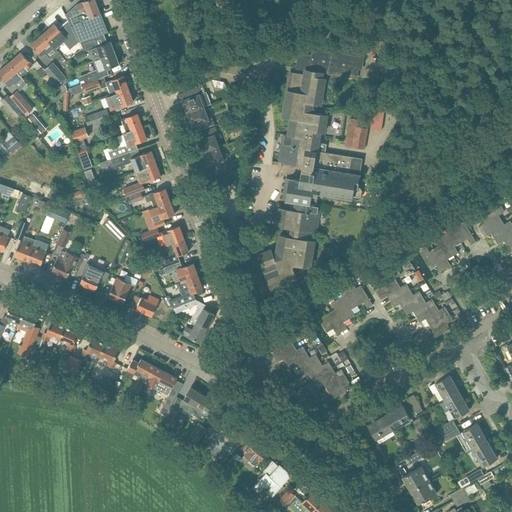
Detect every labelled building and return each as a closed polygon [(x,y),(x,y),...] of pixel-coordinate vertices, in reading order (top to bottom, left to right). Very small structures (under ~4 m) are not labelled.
[(86,0),(77,4),(65,14),(66,15),(68,20),(79,41),(79,43),(81,42),(93,37),(104,33),(108,32),(108,31),(104,33),(97,14),(101,13),(95,0),(86,0)] [(298,26),(295,19),(289,22),(291,28),(298,26)] [(55,23),(43,33),(54,46),(56,48),(64,42),(70,49),(79,41),(68,20),(59,28),(55,23)] [(43,33),(30,44),(41,56),(54,46),(43,33)] [(93,37),(81,42),(83,48),(85,47),(86,50),(86,51),(90,50),(94,61),(115,53),(111,41),(107,42),(98,46),(95,39),(94,40),(93,37)] [(83,48),(74,54),(76,60),(86,56),(84,51),(86,50),(85,47),(83,48)] [(296,68),(306,69),(322,72),(356,78),(358,65),(362,65),(363,55),(313,47),(312,55),(299,53),(296,68)] [(21,52),(9,63),(17,71),(24,65),(27,69),(32,64),(21,52)] [(97,69),(88,72),(89,73),(92,81),(104,76),(106,76),(109,74),(107,69),(119,64),(115,53),(94,61),(97,69)] [(240,70),(246,68),(242,57),(236,59),(240,70)] [(53,62),(44,70),(57,85),(66,78),(53,62)] [(17,71),(9,63),(0,70),(0,76),(8,86),(12,82),(15,84),(22,78),(17,71)] [(42,77),(47,73),(42,67),(37,72),(42,77)] [(358,186),(360,174),(351,173),(354,157),(316,150),(319,132),(323,133),(326,114),(312,112),(313,104),(320,105),(324,77),(321,77),(322,72),(306,69),(305,74),(291,72),(283,117),(291,118),(288,135),(284,135),(280,162),(302,166),(300,180),(289,179),(284,208),(280,207),(277,226),(292,228),(290,236),(280,235),(277,252),(273,254),(272,250),(258,255),(271,289),(297,279),(292,266),(294,265),(309,267),(313,240),(309,240),(311,231),(315,232),(319,205),(315,204),(317,193),(358,199),(361,197),(362,190),(360,187),(358,186)] [(81,84),(69,89),(70,91),(76,94),(84,91),(84,92),(101,85),(102,88),(107,86),(110,95),(112,94),(117,92),(128,88),(123,75),(106,82),(104,76),(92,81),(82,85),(81,84)] [(214,91),(227,92),(228,81),(215,80),(214,91)] [(187,113),(204,106),(211,104),(207,92),(202,93),(200,87),(197,88),(196,85),(188,88),(189,91),(177,95),(180,102),(182,101),(187,113)] [(112,94),(106,97),(111,110),(133,102),(128,88),(117,92),(112,94)] [(25,115),(32,109),(17,91),(10,97),(25,115)] [(22,113),(7,95),(1,100),(11,113),(12,112),(16,118),(22,113)] [(91,95),(84,98),(86,104),(93,101),(91,95)] [(204,106),(187,113),(191,125),(189,126),(191,133),(214,124),(211,118),(208,119),(204,106)] [(384,115),(385,115),(386,106),(372,106),(372,125),(384,125),(384,115)] [(110,116),(107,109),(84,117),(87,125),(110,116)] [(33,113),(28,118),(41,133),(46,129),(33,113)] [(122,119),(127,131),(142,126),(137,113),(122,119)] [(364,149),(367,128),(364,127),(365,121),(350,118),(345,145),(364,149)] [(142,127),(142,126),(127,131),(123,133),(124,134),(118,136),(117,138),(118,139),(120,139),(121,143),(120,145),(120,146),(122,147),(109,152),(111,158),(129,152),(130,152),(138,148),(136,143),(147,139),(144,131),(146,131),(144,126),(142,127)] [(198,141),(202,153),(219,147),(214,135),(217,134),(215,127),(192,136),(195,142),(198,141)] [(84,128),(71,133),(74,142),(82,139),(88,137),(84,128)] [(21,144),(13,136),(9,131),(3,136),(7,141),(4,144),(11,152),(21,144)] [(82,139),(74,142),(78,151),(84,148),(86,148),(82,139)] [(223,159),(219,147),(202,153),(207,166),(204,167),(208,179),(225,173),(223,167),(229,165),(226,158),(223,159)] [(84,148),(78,151),(80,157),(86,155),(84,148)] [(8,150),(1,155),(4,159),(11,154),(8,150)] [(136,171),(145,167),(156,163),(151,150),(132,157),(130,152),(129,152),(111,158),(115,167),(115,168),(132,162),(136,171)] [(136,171),(139,180),(144,178),(145,182),(161,177),(156,163),(145,167),(136,171)] [(57,182),(62,169),(56,167),(51,180),(57,182)] [(47,199),(51,185),(24,175),(19,189),(47,199)] [(94,176),(88,178),(91,186),(97,184),(94,176)] [(137,183),(125,188),(127,195),(145,189),(143,183),(142,181),(140,182),(137,183)] [(0,192),(10,194),(9,200),(16,202),(18,193),(10,192),(11,186),(0,183),(0,192)] [(154,207),(170,201),(165,188),(144,195),(147,202),(151,200),(154,207)] [(76,199),(87,195),(84,189),(74,192),(76,199)] [(143,198),(141,191),(126,197),(129,204),(143,198)] [(31,196),(23,193),(17,208),(25,211),(31,196)] [(175,214),(170,201),(154,207),(149,208),(156,228),(157,227),(166,224),(164,218),(175,214)] [(482,231),(501,219),(498,215),(504,211),(500,204),(496,207),(493,203),(478,212),(485,223),(479,226),(482,231)] [(50,205),(46,215),(65,222),(69,212),(50,205)] [(113,235),(119,229),(109,218),(103,224),(113,235)] [(456,219),(449,223),(461,242),(467,239),(471,245),(476,241),(464,222),(459,225),(456,219)] [(504,224),(501,219),(482,231),(485,236),(491,233),(494,238),(511,226),(511,223),(510,220),(504,224)] [(22,220),(16,236),(22,239),(29,223),(22,220)] [(461,242),(449,223),(442,227),(446,233),(440,237),(452,256),(458,252),(454,246),(461,242)] [(0,250),(3,251),(9,236),(8,236),(10,230),(0,225),(0,250)] [(166,245),(184,238),(179,225),(161,232),(166,245)] [(507,245),(511,242),(511,226),(494,238),(497,244),(503,240),(507,245)] [(145,240),(160,235),(157,227),(156,228),(142,233),(145,240)] [(70,231),(69,231),(64,229),(57,243),(65,247),(71,232),(71,231),(70,231)] [(20,241),(14,256),(28,261),(34,246),(33,246),(35,240),(25,236),(23,242),(20,241)] [(438,246),(434,249),(445,268),(450,265),(447,259),(452,256),(440,237),(435,240),(438,246)] [(34,246),(28,261),(40,266),(46,251),(49,243),(36,238),(35,240),(33,246),(34,246)] [(184,238),(166,245),(170,255),(163,257),(166,264),(179,259),(178,255),(189,251),(184,238)] [(117,260),(123,262),(127,251),(132,247),(134,242),(126,239),(117,260)] [(445,268),(434,249),(429,252),(425,246),(419,250),(430,269),(437,265),(440,271),(445,268)] [(84,257),(85,255),(82,254),(79,256),(79,257),(67,251),(67,252),(63,251),(61,251),(59,255),(51,270),(67,277),(72,267),(74,268),(77,263),(80,265),(84,257)] [(180,261),(164,267),(164,268),(166,273),(176,270),(181,282),(198,276),(193,263),(182,267),(180,261)] [(84,273),(80,283),(95,290),(100,280),(106,282),(110,273),(87,262),(83,272),(84,273)] [(151,269),(146,267),(143,274),(148,276),(151,269)] [(375,289),(378,294),(397,282),(395,278),(401,274),(396,267),(377,279),(381,286),(375,289)] [(123,303),(129,291),(128,291),(132,283),(118,276),(114,285),(113,284),(108,296),(123,303)] [(181,282),(178,283),(183,296),(185,295),(185,296),(192,293),(193,292),(197,291),(202,289),(203,289),(198,276),(181,282)] [(352,282),(346,286),(357,306),(364,302),(367,307),(372,304),(361,285),(356,288),(352,282)] [(400,287),(397,282),(378,294),(381,299),(387,296),(390,301),(410,289),(406,283),(400,287)] [(357,306),(346,286),(339,290),(343,296),(337,300),(340,304),(349,319),(355,315),(351,309),(357,306)] [(413,294),(410,289),(390,301),(394,307),(400,303),(403,309),(422,296),(419,291),(413,294)] [(183,296),(169,301),(172,306),(172,307),(185,302),(187,301),(194,299),(192,293),(185,296),(185,295),(183,296)] [(141,297),(138,304),(136,309),(152,315),(159,300),(150,296),(148,300),(141,297)] [(413,311),(416,317),(435,304),(432,299),(426,302),(422,296),(403,309),(407,315),(413,311)] [(187,301),(185,302),(188,307),(196,304),(197,303),(198,301),(194,299),(187,301)] [(343,322),(349,319),(340,304),(337,300),(331,303),(335,309),(330,312),(342,331),(347,328),(343,322)] [(199,305),(191,319),(195,321),(207,327),(208,327),(209,327),(211,323),(211,321),(210,321),(214,313),(205,309),(204,308),(206,305),(199,301),(198,305),(199,305)] [(7,324),(16,327),(19,322),(24,309),(11,304),(6,316),(4,315),(2,321),(7,324)] [(425,318),(429,325),(449,313),(445,306),(439,310),(435,304),(416,317),(419,322),(425,318)] [(38,315),(24,309),(19,322),(16,327),(27,331),(21,345),(30,349),(40,328),(34,325),(38,315)] [(342,331),(330,312),(326,315),(322,309),(315,313),(327,332),(333,328),(337,334),(342,331)] [(453,320),(449,313),(429,325),(433,331),(427,335),(430,340),(450,328),(447,323),(453,320)] [(60,339),(65,326),(51,321),(46,333),(44,332),(42,338),(47,341),(50,335),(60,339)] [(186,326),(183,333),(200,342),(207,327),(195,321),(191,329),(186,326)] [(65,326),(60,339),(69,343),(67,349),(73,351),(75,345),(74,344),(79,332),(65,326)] [(271,352),(274,357),(294,345),(291,340),(297,337),(293,330),(273,342),(277,348),(271,352)] [(85,349),(82,355),(88,357),(96,361),(99,356),(99,355),(104,343),(91,338),(86,350),(85,349)] [(99,355),(99,356),(110,360),(107,366),(113,368),(115,362),(114,361),(119,349),(104,343),(99,355)] [(283,358),(287,364),(306,351),(303,346),(296,349),(294,345),(274,357),(277,362),(283,358)] [(35,360),(40,348),(34,346),(29,357),(35,360)] [(296,366),(299,372),(319,359),(315,353),(309,357),(306,351),(287,364),(290,369),(296,366)] [(76,373),(82,359),(65,352),(63,357),(67,362),(64,368),(76,373)] [(343,352),(338,355),(342,361),(346,359),(343,352)] [(139,375),(138,378),(146,382),(155,367),(141,359),(139,363),(132,359),(127,369),(139,375)] [(309,373),(312,379),(332,367),(328,361),(322,365),(319,359),(299,372),(303,377),(309,373)] [(171,388),(171,387),(176,378),(155,367),(146,382),(154,387),(157,380),(171,388)] [(322,381),(326,387),(345,376),(341,369),(335,372),(332,367),(312,379),(316,385),(322,381)] [(445,400),(459,392),(449,374),(435,382),(429,385),(434,393),(439,390),(445,400)] [(345,376),(326,387),(329,394),(323,397),(327,403),(346,391),(343,386),(349,382),(345,376)] [(354,386),(361,382),(358,377),(351,381),(354,386)] [(169,409),(171,404),(178,391),(171,387),(171,388),(162,406),(169,409)] [(179,406),(191,413),(202,394),(191,387),(184,399),(179,406)] [(459,392),(445,400),(455,418),(469,409),(459,392)] [(202,394),(191,413),(203,420),(207,413),(215,401),(202,394)] [(407,398),(415,412),(421,408),(413,394),(407,398)] [(171,404),(169,409),(165,416),(172,419),(178,408),(171,404)] [(402,405),(385,415),(393,429),(410,419),(402,405)] [(375,439),(393,429),(385,415),(367,425),(375,439)] [(420,435),(427,432),(419,418),(413,421),(420,435)] [(443,434),(456,426),(453,420),(439,428),(443,434)] [(206,428),(199,423),(191,436),(199,441),(206,428)] [(473,449),(487,441),(477,423),(463,431),(473,449)] [(460,432),(456,426),(443,434),(446,440),(460,432)] [(246,452),(244,454),(256,465),(268,451),(266,450),(267,449),(268,450),(268,449),(261,442),(260,443),(261,443),(260,444),(254,440),(245,451),(246,452)] [(487,441),(473,449),(483,466),(497,458),(487,441)] [(376,442),(370,446),(378,460),(384,456),(376,442)] [(423,456),(420,450),(406,458),(410,464),(423,456)] [(232,458),(240,461),(243,458),(237,453),(232,458)] [(272,460),(263,470),(266,473),(256,484),(258,486),(269,486),(271,487),(267,492),(272,497),(282,485),(281,484),(286,478),(287,479),(291,474),(280,463),(278,465),(272,460)] [(402,476),(410,490),(429,480),(421,466),(402,476)] [(470,483),(477,479),(484,475),(480,468),(466,476),(470,483)] [(491,471),(484,475),(477,479),(480,484),(494,476),(491,471)] [(437,493),(429,480),(410,490),(418,504),(437,493)] [(471,498),(464,486),(450,494),(457,506),(471,498)] [(277,502),(283,507),(293,497),(287,491),(277,502)] [(302,511),(306,508),(309,511),(311,511),(322,501),(312,491),(301,503),(296,498),(288,507),(292,511),(302,511)] [(322,501),(311,511),(331,511),(332,511),(322,501)]
